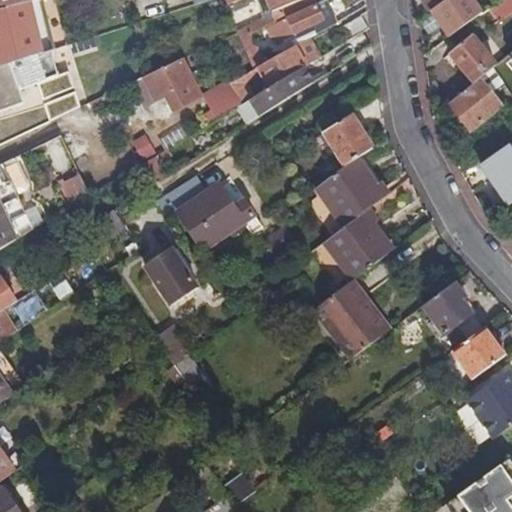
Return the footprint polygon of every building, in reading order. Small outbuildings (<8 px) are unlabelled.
[(0,0),(0,68),(29,58),(50,51),(37,1),(40,0),(0,0)] [(272,24),(275,22),(267,0),(256,0),(264,19),(237,32),(240,39),(250,34),(272,24)] [(316,2),(315,0),(267,0),(275,22),(316,2)] [(316,34),(335,23),(324,0),(320,0),(316,2),(275,22),(272,24),(277,36),(291,30),(293,34),(312,25),(316,34)] [(422,0),(429,11),(430,11),(445,0),(422,0)] [(445,0),(430,11),(447,36),(481,11),(474,1),(475,0),(445,0)] [(511,0),(495,0),(488,6),(497,18),(511,7),(511,0)] [(338,29),(338,30),(345,41),(368,28),(362,19),(360,16),(338,29)] [(246,53),(253,69),(258,66),(262,64),(250,34),(240,39),(246,53)] [(493,66),(496,64),(471,35),(449,53),(473,83),(478,79),(493,66)] [(315,52),(308,38),(302,42),(309,56),(315,52)] [(318,57),(315,52),(309,56),(302,42),(262,64),(258,66),(270,87),(302,67),(318,57)] [(0,68),(0,111),(21,105),(17,93),(38,85),(29,58),(0,68)] [(190,75),(182,58),(144,76),(143,77),(155,101),(165,96),(192,81),(197,79),(194,73),(190,75)] [(478,79),(500,106),(506,100),(496,87),(504,80),(493,66),(478,79)] [(260,116),(312,83),(302,67),(270,87),(250,99),(260,116)] [(229,83),(241,104),(249,99),(238,78),(229,83)] [(469,130),(500,106),(478,79),(473,83),(447,104),(469,130)] [(192,81),(165,96),(172,111),(200,97),(192,81)] [(203,98),(215,120),(241,104),(229,83),(203,98)] [(60,116),(81,104),(75,95),(55,106),(60,116)] [(0,127),(5,142),(44,123),(48,121),(44,110),(0,124),(0,127)] [(372,148),(351,114),(322,133),(344,166),(372,148)] [(171,151),(186,135),(177,126),(162,142),(171,151)] [(143,160),(157,153),(149,134),(134,141),(143,160)] [(500,139),(481,151),(488,162),(482,166),(507,205),(511,201),(511,151),(509,148),(507,149),(500,139)] [(61,144),(47,149),(53,167),(67,162),(61,144)] [(169,156),(165,150),(156,156),(160,162),(169,156)] [(141,165),(152,184),(167,175),(160,162),(156,156),(141,165)] [(14,157),(0,163),(0,249),(32,230),(17,193),(28,188),(30,184),(18,159),(14,157)] [(314,187),(343,227),(363,213),(384,199),(356,160),(314,187)] [(65,182),(77,203),(94,193),(83,171),(65,182)] [(178,213),(205,194),(194,179),(157,205),(168,221),(177,215),(204,252),(205,251),(178,213)] [(218,186),(214,188),(220,198),(225,195),(218,186)] [(245,224),(248,229),(253,235),(264,228),(244,200),(233,208),(225,195),(220,198),(214,188),(205,194),(178,213),(205,251),(231,233),(245,224)] [(323,241),(353,279),(392,250),(363,213),(343,227),(323,241)] [(245,224),(231,233),(234,238),(248,229),(245,224)] [(256,247),(266,263),(298,242),(286,227),(256,247)] [(172,250),(147,267),(172,305),(198,288),(172,250)] [(0,279),(0,312),(17,301),(2,278),(0,279)] [(353,279),(316,307),(313,309),(326,327),(331,323),(341,336),(335,340),(350,359),(387,332),(374,316),(379,313),(353,279)] [(472,314),(464,303),(461,300),(464,297),(454,283),(421,306),(432,320),(435,324),(443,335),(445,334),(455,348),(481,329),(470,315),(472,314)] [(455,348),(452,350),(472,379),(504,356),(483,328),(481,329),(455,348)] [(86,346),(53,369),(62,381),(95,359),(86,346)] [(190,384),(202,376),(189,357),(176,365),(190,384)] [(511,424),(511,375),(508,370),(466,400),(493,438),(511,424)] [(0,402),(12,394),(0,376),(0,402)] [(211,387),(202,376),(190,384),(199,396),(211,387)] [(12,394),(0,402),(0,404),(13,395),(12,394)] [(0,483),(15,471),(0,451),(0,483)] [(511,511),(511,456),(459,494),(453,499),(462,511),(511,511)] [(239,474),(222,487),(227,494),(237,507),(253,495),(239,474)] [(18,511),(1,487),(0,487),(0,511),(18,511)]
